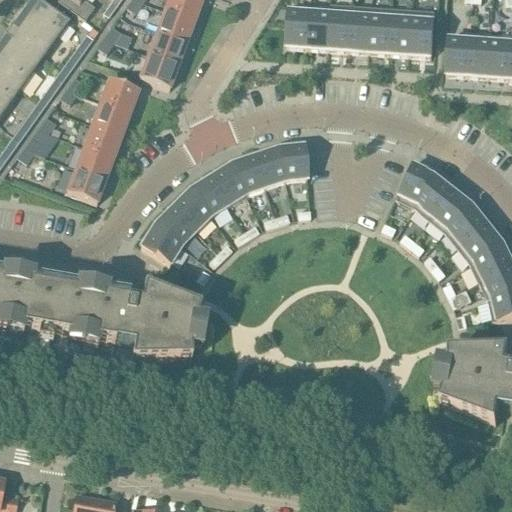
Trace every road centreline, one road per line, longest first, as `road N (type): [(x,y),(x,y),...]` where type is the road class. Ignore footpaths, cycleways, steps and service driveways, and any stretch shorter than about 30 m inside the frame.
road 1 (residential): [(334,511),(0,455)]
road 2 (residential): [(209,141),(279,119),(337,114),(431,141),(511,206)]
road 3 (residential): [(0,241),(99,251),(151,180),(209,141)]
road 4 (residential): [(209,141),(196,100),(263,0)]
